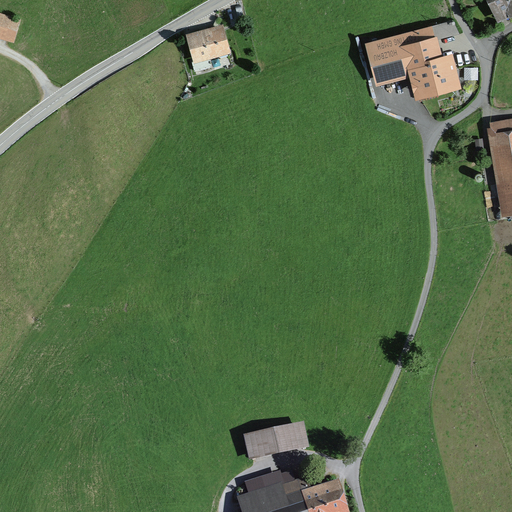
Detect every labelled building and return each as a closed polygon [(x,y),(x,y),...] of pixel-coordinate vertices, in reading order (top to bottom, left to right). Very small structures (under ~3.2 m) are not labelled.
[(511,0),(493,0),(501,14),(508,10),(510,14),(511,12),(511,0)] [(0,16),(0,35),(12,38),(17,21),(0,16)] [(208,30),(190,35),(198,61),(193,62),(195,72),(212,67),(209,57),(217,55),(216,52),(226,49),(221,30),(212,32),(210,28),(207,29),(208,30)] [(437,62),(437,61),(429,31),(370,45),(379,78),(410,70),(414,69),(413,67),(437,62)] [(454,83),(448,59),(437,61),(437,62),(413,67),(414,69),(410,70),(413,81),(416,80),(419,92),(454,83)] [(479,78),(480,67),(467,67),(467,78),(479,78)] [(511,120),(494,124),(508,210),(511,209),(511,120)] [(482,180),(483,176),(482,174),(479,172),(476,173),(474,176),(475,179),(478,181),(482,180)] [(250,437),(254,457),(303,446),(299,427),(250,437)] [(342,511),(333,481),(322,484),(323,486),(307,491),(304,482),(281,489),(280,487),(243,499),(247,511),(342,511)]
